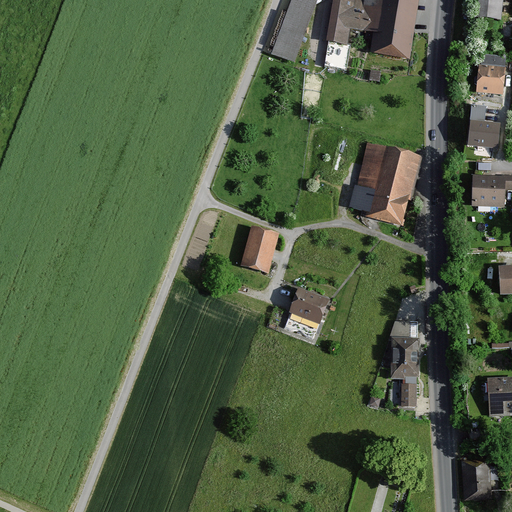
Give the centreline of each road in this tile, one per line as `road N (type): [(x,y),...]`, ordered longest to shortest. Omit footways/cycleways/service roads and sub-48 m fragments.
road 1 (unclassified): [(199,198),(78,511)]
road 2 (primary): [(448,511),(437,249)]
road 3 (primary): [(437,249),(445,0)]
road 4 (unclassified): [(276,0),(199,198)]
road 5 (residential): [(437,249),(345,224),(292,232)]
